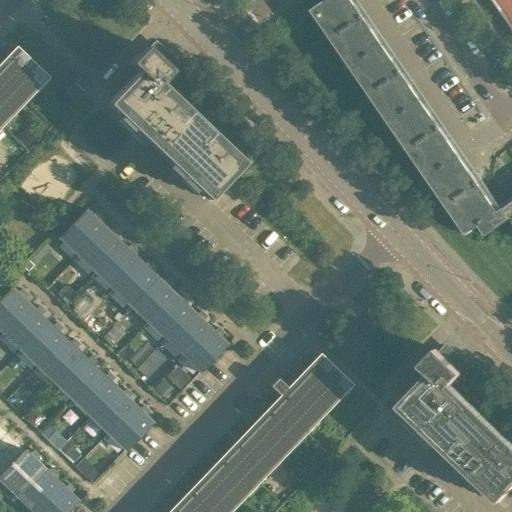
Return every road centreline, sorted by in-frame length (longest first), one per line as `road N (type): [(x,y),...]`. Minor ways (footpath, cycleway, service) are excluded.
road 1 (residential): [(116,511),(395,232)]
road 2 (tertiary): [(395,232),(207,37)]
road 3 (tertiary): [(511,353),(395,232)]
road 4 (residential): [(414,0),(505,128),(511,123)]
